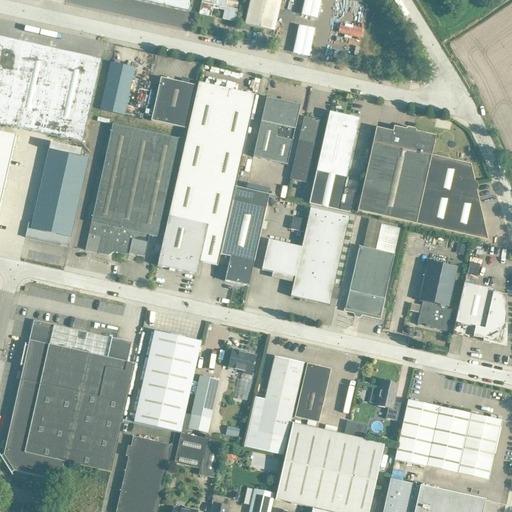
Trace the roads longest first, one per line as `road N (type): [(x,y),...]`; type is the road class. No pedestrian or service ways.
road 1 (unclassified): [(511,380),(11,266)]
road 2 (unclassified): [(461,97),(364,85),(0,5)]
road 3 (unclassified): [(511,215),(461,97)]
